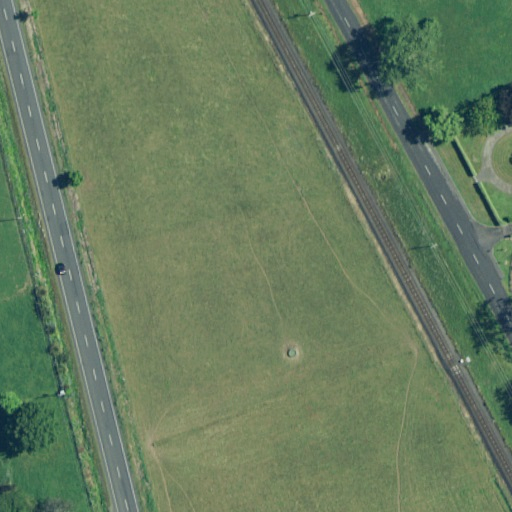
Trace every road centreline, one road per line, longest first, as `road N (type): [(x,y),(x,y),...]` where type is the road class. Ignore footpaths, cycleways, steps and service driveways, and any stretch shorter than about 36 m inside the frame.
road 1 (tertiary): [(126,511),(0,0)]
road 2 (unclassified): [(338,0),(511,326)]
